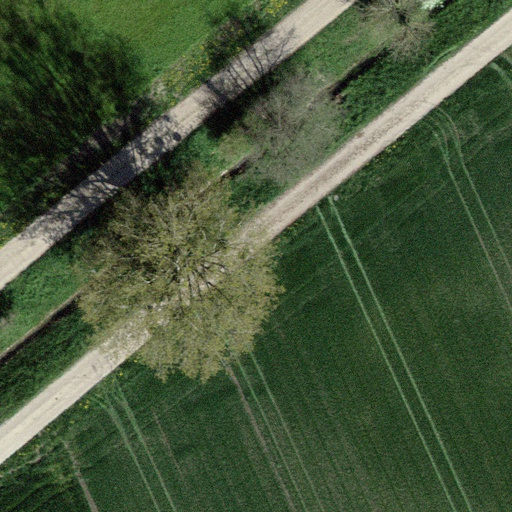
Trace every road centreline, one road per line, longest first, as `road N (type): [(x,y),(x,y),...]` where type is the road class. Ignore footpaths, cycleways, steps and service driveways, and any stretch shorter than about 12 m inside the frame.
road 1 (track): [(361,0),(0,289)]
road 2 (track): [(351,166),(0,455)]
road 3 (track): [(351,166),(511,40)]
